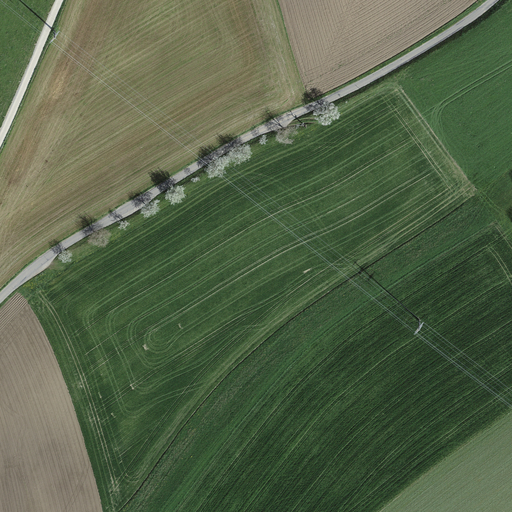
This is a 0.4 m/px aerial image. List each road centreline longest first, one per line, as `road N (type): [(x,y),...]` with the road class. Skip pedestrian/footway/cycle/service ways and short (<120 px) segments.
road 1 (residential): [(492,0),(357,85),(259,130),(57,249),(0,299)]
road 2 (track): [(59,0),(0,135)]
